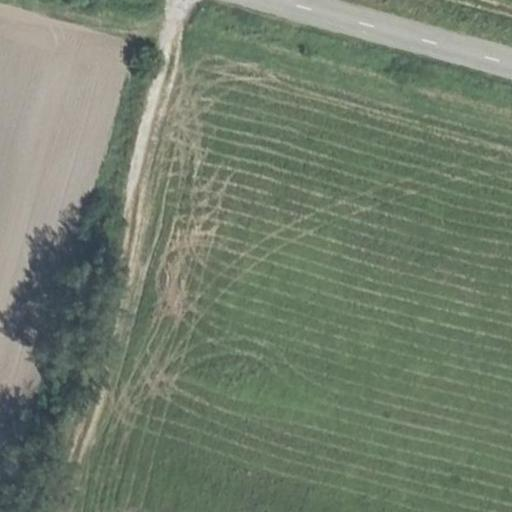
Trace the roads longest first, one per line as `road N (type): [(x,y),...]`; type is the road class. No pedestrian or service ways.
road 1 (track): [(182,0),(44,511)]
road 2 (tertiary): [(511,63),(278,0)]
